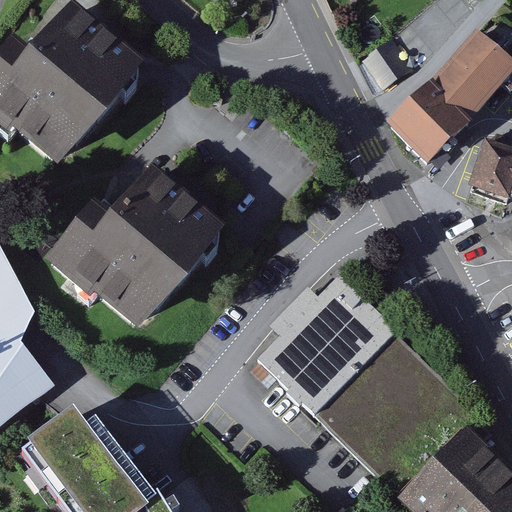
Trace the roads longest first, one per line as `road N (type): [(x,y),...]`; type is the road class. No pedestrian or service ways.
road 1 (residential): [(186,414),(308,274),(399,206)]
road 2 (residential): [(320,56),(221,58),(152,0)]
road 3 (residential): [(495,0),(413,82),(356,121)]
road 4 (tertiary): [(447,294),(511,411)]
